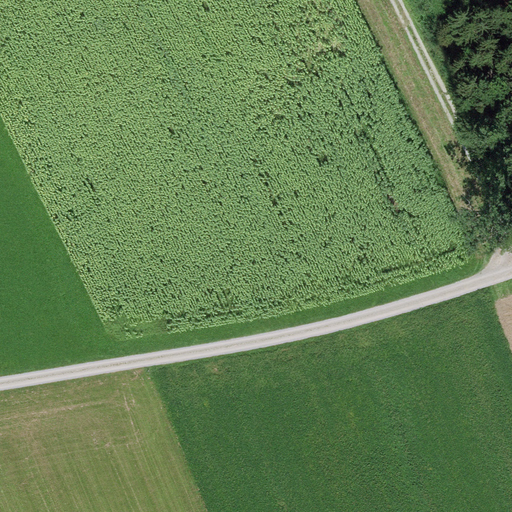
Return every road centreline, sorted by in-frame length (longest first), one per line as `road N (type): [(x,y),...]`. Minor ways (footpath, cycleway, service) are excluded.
road 1 (track): [(0,382),(364,321),(511,271)]
road 2 (track): [(511,256),(394,0)]
